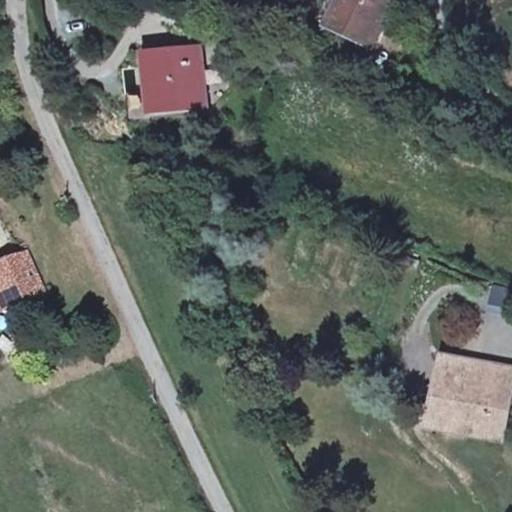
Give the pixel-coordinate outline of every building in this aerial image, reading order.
[(372,46),(393,0),(331,0),(320,24),(346,34),(372,46)] [(372,46),(346,34),(339,48),(366,60),(372,46)] [(207,108),(200,48),(148,54),(155,114),(207,108)] [(126,95),(131,120),(145,118),(141,93),(126,95)] [(9,264),(0,267),(0,313),(43,295),(25,253),(7,260),(9,264)] [(431,302),(437,280),(442,281),(445,270),(429,263),(425,275),(420,273),(414,298),(431,302)] [(485,307),(504,315),(511,294),(511,290),(495,284),(485,307)] [(504,443),(511,403),(511,364),(435,350),(419,427),(504,443)]
